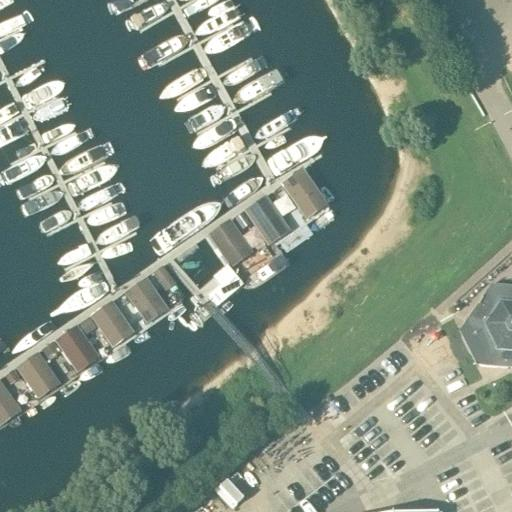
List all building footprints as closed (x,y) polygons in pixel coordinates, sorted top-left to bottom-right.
[(240,134),(206,153),(215,169),(249,150),(240,134)] [(269,193),(292,227),(328,203),(305,169),(269,193)] [(257,251),(292,227),(269,193),(234,217),(257,251)] [(231,270),(257,251),(234,217),(207,236),(231,270)] [(216,309),(242,286),(226,268),(212,280),(218,288),(206,298),(216,309)] [(117,300),(139,333),(173,309),(151,276),(117,300)] [(511,369),(511,286),(491,285),(464,325),(484,367),(511,369)] [(104,357),(139,333),(117,300),(82,324),(104,357)] [(64,384),(104,357),(82,324),(41,352),(64,384)] [(23,412),(64,384),(41,352),(1,380),(23,412)] [(0,428),(23,412),(1,380),(0,380),(0,428)]
